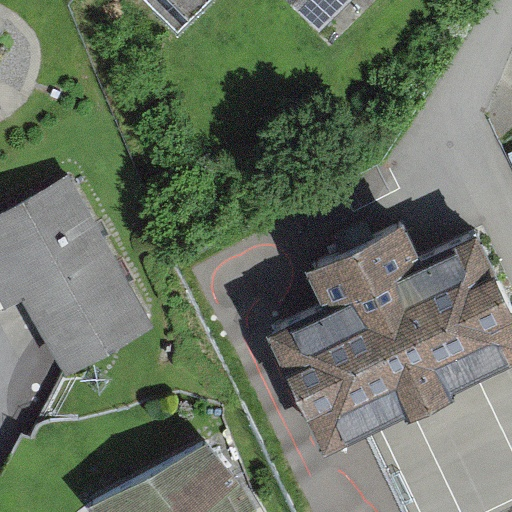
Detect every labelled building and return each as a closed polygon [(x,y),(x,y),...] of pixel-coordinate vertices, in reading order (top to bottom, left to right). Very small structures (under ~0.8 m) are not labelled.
[(150,0),(179,30),(210,0),(296,0),(320,24),(344,0),(150,0)] [(0,36),(8,22),(0,17),(0,36)] [(69,168),(0,206),(0,292),(6,303),(22,294),(67,373),(156,322),(69,168)] [(324,296),(269,322),(325,440),(408,401),(410,404),(451,384),(450,381),(511,352),(511,296),(477,223),(422,249),(404,212),(306,258),(324,296)] [(250,511),(259,507),(240,476),(208,434),(87,501),(96,511),(250,511)]
